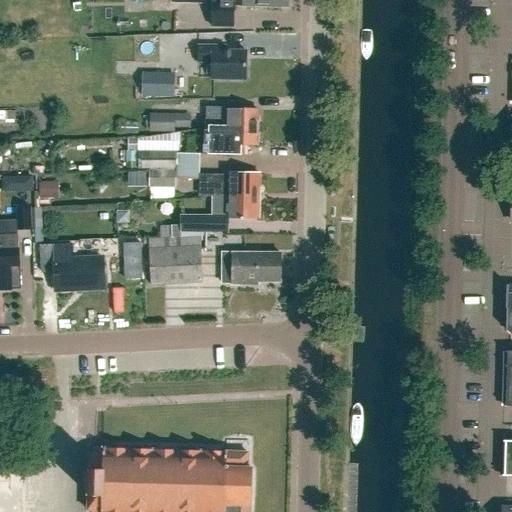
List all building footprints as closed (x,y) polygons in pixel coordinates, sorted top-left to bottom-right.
[(212,0),(212,10),(233,11),(233,5),(282,6),(282,1),(288,1),(288,0),(212,0)] [(233,27),(233,11),(212,10),(212,26),(233,27)] [(245,81),(246,51),(225,51),(225,48),(198,47),(197,63),(211,63),(211,80),(245,81)] [(143,76),(143,97),(175,97),(175,77),(143,76)] [(209,128),(257,129),(258,112),(242,111),(242,109),(206,108),(206,128),(209,128)] [(188,128),(188,114),(147,113),(147,132),(171,132),(172,128),(188,128)] [(257,146),(257,129),(209,128),(208,155),(241,155),(241,146),(257,146)] [(136,169),(176,169),(176,151),(136,151),(136,169)] [(173,188),(173,170),(147,170),(147,188),(173,188)] [(202,175),(201,196),(210,196),(259,197),(259,174),(230,174),(230,175),(202,175)] [(35,190),(34,176),(5,177),(6,191),(35,190)] [(39,198),(51,199),(51,183),(40,183),(39,198)] [(229,218),(258,219),(259,197),(210,196),(209,215),(201,215),(179,215),(179,232),(226,232),(227,217),(229,217),(229,218)] [(15,229),(29,228),(29,208),(14,208),(15,229)] [(178,224),(170,225),(171,238),(178,237),(178,232),(178,224)] [(15,235),(0,235),(0,290),(12,290),(22,289),(20,265),(19,265),(19,249),(18,249),(17,235),(15,235)] [(126,258),(140,258),(139,241),(125,241),(126,258)] [(80,259),(80,244),(40,246),(42,273),(55,272),(56,292),(104,290),(103,258),(80,259)] [(149,286),(200,283),(198,245),(147,248),(149,286)] [(280,283),(281,254),(223,253),(222,284),(232,284),(232,286),(259,286),(259,283),(280,283)] [(511,440),(505,441),(503,441),(503,476),(507,476),(511,476),(511,440)] [(247,469),(248,453),(95,449),(95,454),(89,454),(88,510),(93,511),(249,511),(250,505),(251,505),(252,469),(247,469)]
